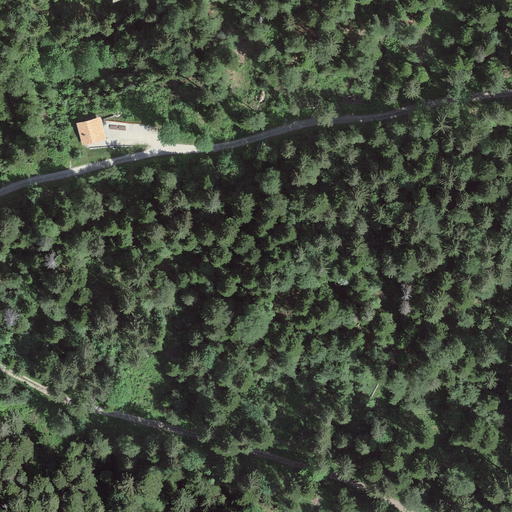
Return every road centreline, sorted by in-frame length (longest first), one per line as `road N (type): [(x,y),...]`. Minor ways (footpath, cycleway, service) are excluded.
road 1 (track): [(0,196),(115,162),(511,94)]
road 2 (track): [(406,511),(353,480),(109,412),(0,364)]
